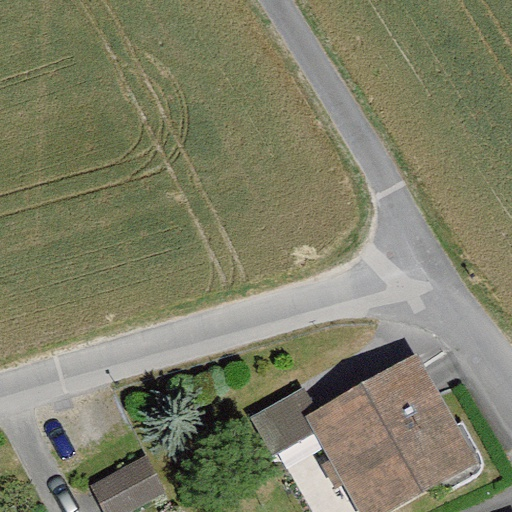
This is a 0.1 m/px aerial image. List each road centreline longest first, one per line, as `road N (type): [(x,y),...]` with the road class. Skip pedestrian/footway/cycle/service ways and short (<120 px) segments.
road 1 (residential): [(433,264),(0,390)]
road 2 (unclassified): [(279,0),(433,264)]
road 3 (residential): [(433,264),(511,386)]
